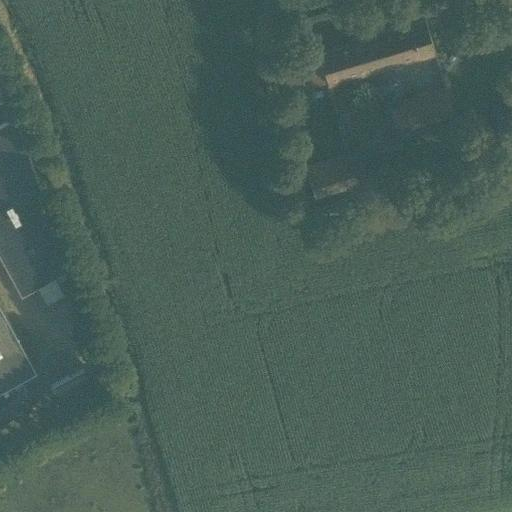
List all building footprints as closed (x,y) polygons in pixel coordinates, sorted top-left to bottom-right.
[(322,50),(323,53),(303,59),(311,87),(331,81),(332,83),(435,53),(425,20),(322,50)] [(444,88),(403,100),(404,104),(390,108),(396,128),(410,124),(411,128),(453,116),(444,88)] [(2,101),(0,102),(0,254),(20,292),(37,283),(54,274),(69,265),(15,113),(9,116),(2,101)] [(357,184),(351,155),(303,165),(309,194),(357,184)] [(54,274),(37,283),(47,302),(64,292),(54,274)] [(0,388),(35,369),(0,304),(0,388)] [(63,409),(75,403),(98,390),(86,367),(63,380),(50,387),(63,409)]
